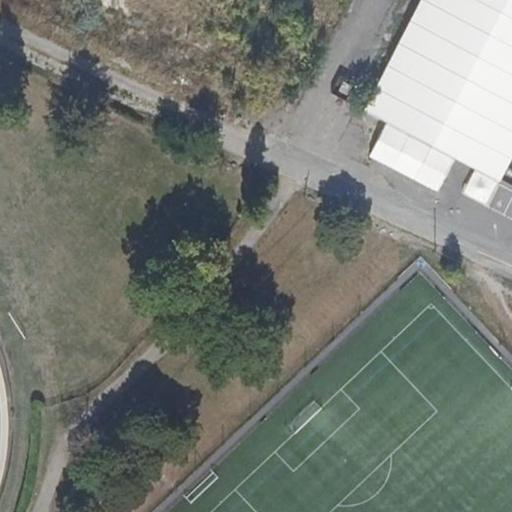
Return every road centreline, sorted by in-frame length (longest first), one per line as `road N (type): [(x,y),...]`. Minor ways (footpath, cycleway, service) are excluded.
road 1 (track): [(50,463),(237,259),(299,172)]
road 2 (track): [(0,26),(299,172)]
